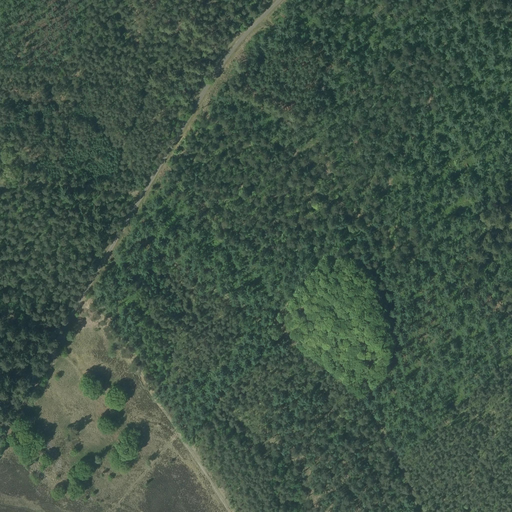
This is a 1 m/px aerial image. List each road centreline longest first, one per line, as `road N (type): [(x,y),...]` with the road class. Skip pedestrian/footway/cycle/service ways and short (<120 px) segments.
road 1 (track): [(425,511),(356,388),(269,327)]
road 2 (track): [(141,196),(213,79),(281,0)]
road 3 (track): [(0,63),(213,79)]
road 4 (track): [(121,230),(269,327)]
road 5 (track): [(363,214),(511,311)]
road 6 (track): [(178,434),(80,298)]
road 7 (track): [(3,428),(80,298)]
road 8 (track): [(141,196),(77,184),(0,187)]
road 9 (track): [(451,511),(511,393)]
